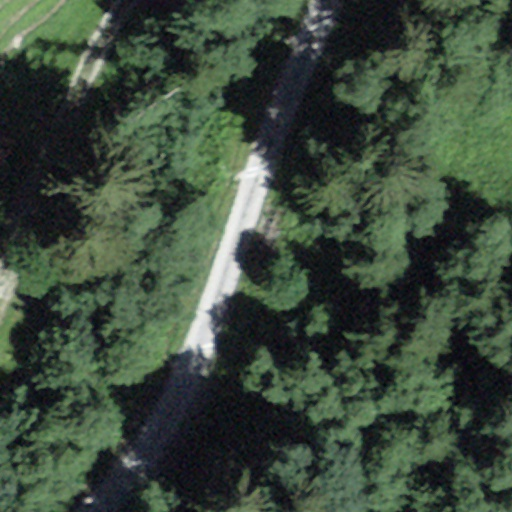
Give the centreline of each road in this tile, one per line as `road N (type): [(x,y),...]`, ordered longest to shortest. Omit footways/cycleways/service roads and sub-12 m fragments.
road 1 (track): [(118,511),(171,435),(359,0)]
road 2 (track): [(138,0),(38,197),(0,306)]
